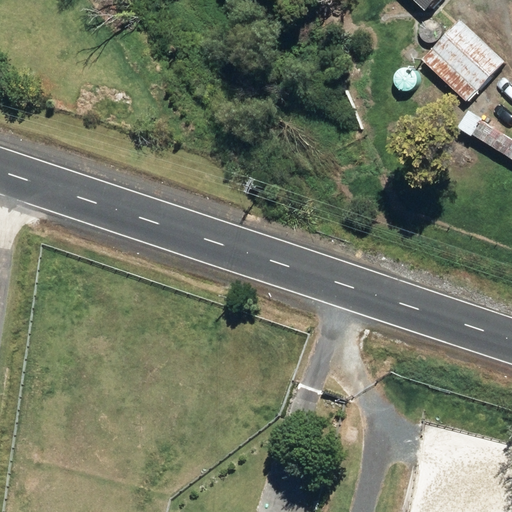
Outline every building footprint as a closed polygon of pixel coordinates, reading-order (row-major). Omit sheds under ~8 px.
[(410,0),(430,18),(445,0),(410,0)] [(467,0),(459,0),(452,8),(478,32),(489,20),(467,0)] [(462,25),(423,66),(438,81),(440,79),(469,107),(507,67),(462,25)] [(509,133),(501,116),(484,124),(491,141),(509,133)] [(511,134),(510,133),(501,147),(511,154),(511,134)]
